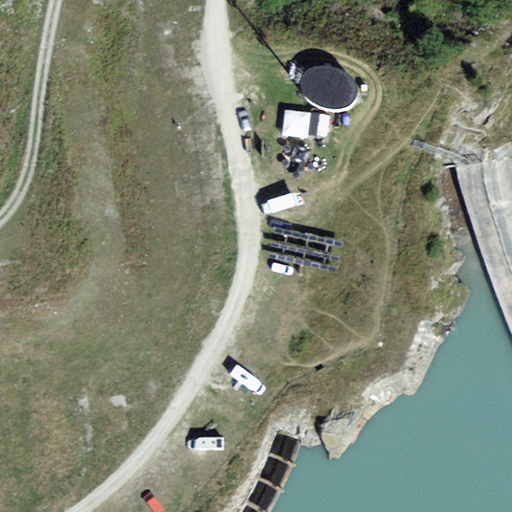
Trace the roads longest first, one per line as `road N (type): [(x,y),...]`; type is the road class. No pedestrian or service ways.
road 1 (track): [(249,257),(234,313),(206,365),(154,443),(88,511)]
road 2 (track): [(57,0),(25,184),(0,227)]
